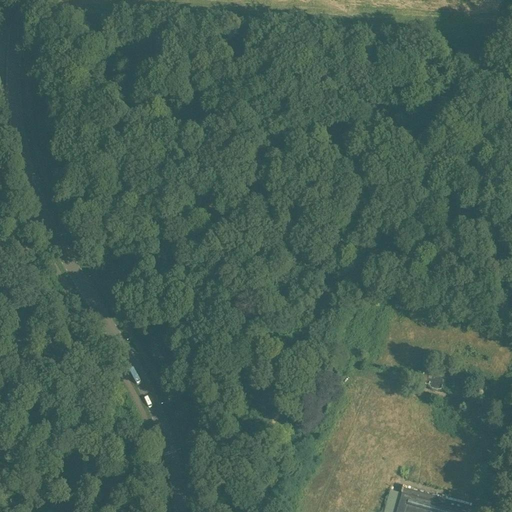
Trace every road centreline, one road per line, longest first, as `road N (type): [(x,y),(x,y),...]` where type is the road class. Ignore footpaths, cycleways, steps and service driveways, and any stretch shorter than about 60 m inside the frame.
road 1 (secondary): [(180,511),(152,403),(32,186),(14,103),(20,0)]
road 2 (track): [(511,73),(0,31)]
road 3 (track): [(0,442),(35,429),(133,366)]
